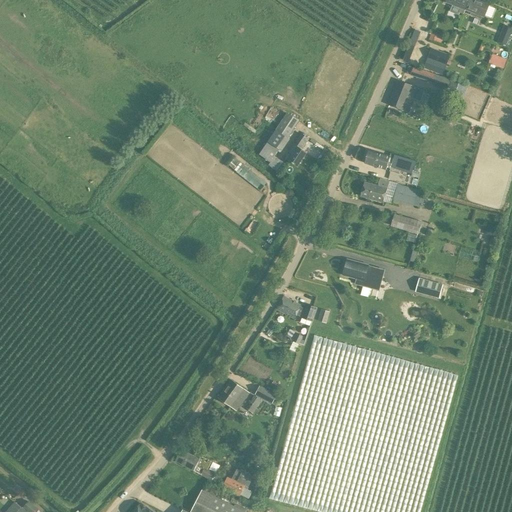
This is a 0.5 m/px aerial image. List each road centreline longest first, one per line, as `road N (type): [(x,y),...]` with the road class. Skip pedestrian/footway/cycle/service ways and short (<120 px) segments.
road 1 (unclassified): [(118,511),(182,439),(307,243)]
road 2 (unclassified): [(307,243),(420,0)]
road 3 (track): [(284,280),(329,292),(335,306),(327,334),(457,369)]
